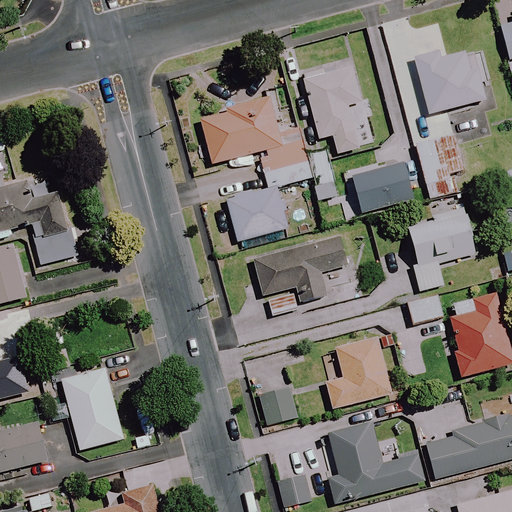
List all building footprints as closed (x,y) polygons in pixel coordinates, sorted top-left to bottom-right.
[(446,59),(445,53),(415,60),(429,119),(486,105),(478,75),(476,76),(470,53),(446,59)] [(317,140),(330,137),(335,157),(360,151),(354,123),(350,107),(360,105),(352,69),(304,80),(317,140)] [(263,172),(306,161),(300,135),(280,139),(271,105),(200,122),(210,163),(258,152),(263,172)] [(429,200),(454,195),(450,177),(465,174),(457,138),(416,147),(429,200)] [(311,182),(316,203),(337,198),(327,156),(306,161),(311,182)] [(267,187),(268,193),(226,203),(237,245),(290,232),(280,190),(311,182),(306,161),(263,172),(267,187)] [(412,203),(402,165),(351,179),(361,217),(412,203)] [(77,260),(55,167),(1,180),(0,180),(0,236),(30,229),(40,269),(77,260)] [(409,227),(421,273),(414,274),(419,294),(444,288),(439,268),(478,258),(466,212),(409,227)] [(349,269),(340,239),(254,266),(271,320),(297,312),(296,308),(321,300),(331,297),(325,276),(349,269)] [(18,248),(0,252),(0,304),(30,298),(18,248)] [(511,367),(511,363),(496,297),(456,306),(459,317),(450,319),(458,353),(454,354),(461,380),(511,367)] [(437,300),(407,308),(412,329),(442,321),(437,300)] [(0,382),(27,376),(11,310),(0,312),(0,382)] [(393,398),(379,341),(335,351),(342,381),(326,385),(332,412),(393,398)] [(65,347),(33,358),(40,376),(71,365),(65,347)] [(109,373),(44,388),(52,426),(73,421),(80,453),(125,443),(109,373)] [(299,420),(291,391),(260,400),(268,428),(299,420)] [(426,447),(436,482),(511,462),(511,417),(453,433),(455,440),(426,447)] [(383,464),(373,425),(329,436),(340,478),(329,480),(336,507),(426,483),(418,454),(383,464)] [(0,475),(51,463),(42,427),(0,437),(0,475)] [(310,504),(304,479),(277,486),(283,511),(310,504)] [(161,511),(156,486),(114,496),(117,508),(101,511),(161,511)] [(511,511),(511,491),(458,507),(459,511),(511,511)] [(48,497),(30,501),(32,511),(49,511),(52,511),(48,497)]
